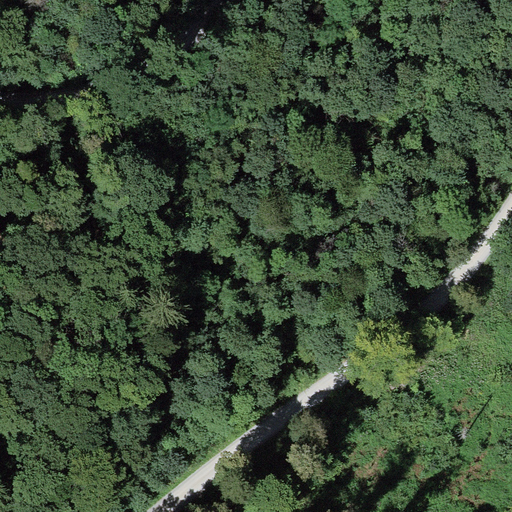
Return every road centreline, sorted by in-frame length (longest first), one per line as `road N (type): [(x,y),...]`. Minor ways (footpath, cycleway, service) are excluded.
road 1 (track): [(165,511),(286,410),(442,298),(511,210)]
road 2 (track): [(220,0),(148,74),(59,103),(0,100)]
